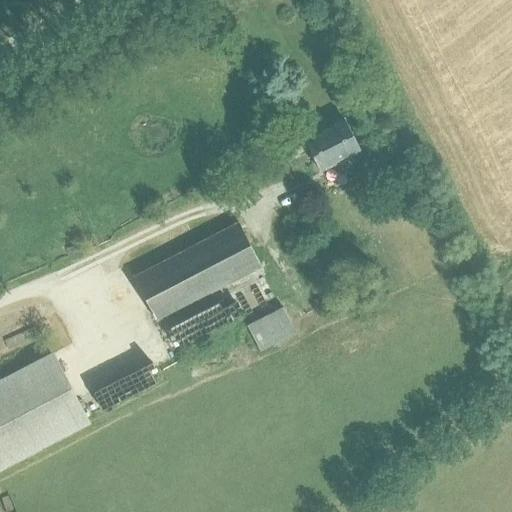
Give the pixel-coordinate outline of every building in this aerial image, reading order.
[(304,140),(320,171),(361,150),(345,119),(304,140)] [(133,276),(156,319),(261,265),(238,221),(133,276)] [(179,312),(190,335),(244,307),(233,285),(179,312)] [(247,325),(260,350),(296,331),(282,306),(247,325)] [(0,380),(0,469),(88,424),(51,354),(0,380)] [(104,387),(110,402),(126,396),(120,381),(104,387)]
